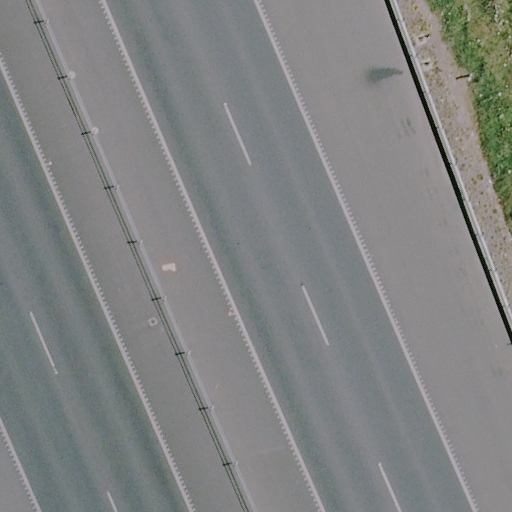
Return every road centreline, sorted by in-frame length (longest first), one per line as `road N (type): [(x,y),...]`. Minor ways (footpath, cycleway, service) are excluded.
road 1 (motorway): [(188,0),(408,511)]
road 2 (motorway): [(164,511),(0,100)]
